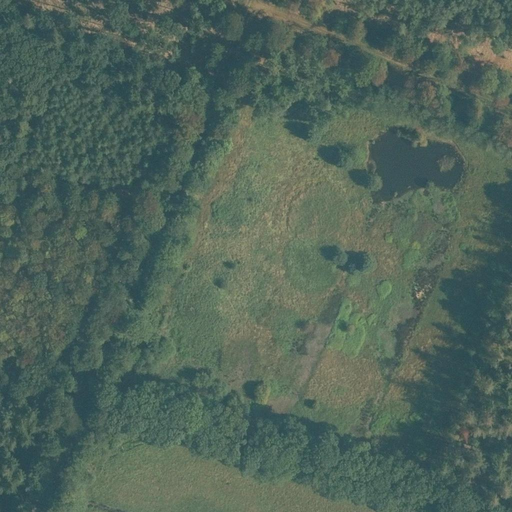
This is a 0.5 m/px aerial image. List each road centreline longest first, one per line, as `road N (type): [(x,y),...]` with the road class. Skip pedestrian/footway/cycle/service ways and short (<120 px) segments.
road 1 (track): [(33,511),(247,0)]
road 2 (track): [(511,111),(238,0)]
